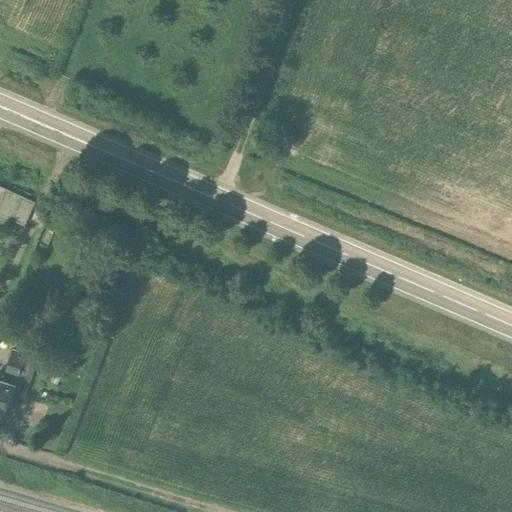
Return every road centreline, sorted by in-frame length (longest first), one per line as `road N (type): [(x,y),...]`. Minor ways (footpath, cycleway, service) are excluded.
road 1 (tertiary): [(511,324),(0,107)]
road 2 (track): [(293,0),(220,202)]
